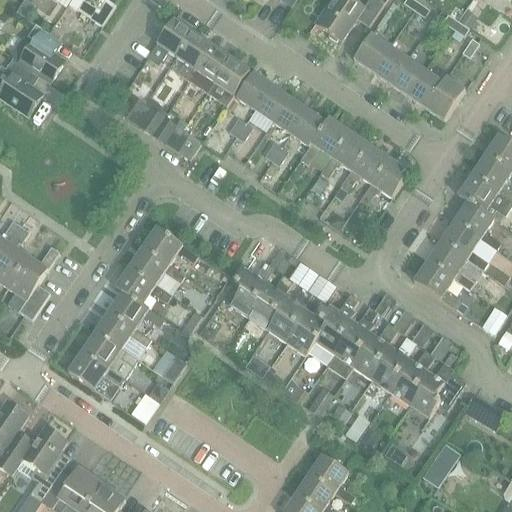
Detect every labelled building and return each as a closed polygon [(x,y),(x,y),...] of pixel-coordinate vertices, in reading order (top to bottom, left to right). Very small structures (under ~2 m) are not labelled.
[(74,0),(69,8),(102,29),(116,9),(103,0),(74,0)] [(289,0),(285,6),(292,11),(298,0),(289,0)] [(357,23),(369,30),(380,14),(384,8),(371,0),(364,11),(346,0),(333,0),(327,11),(316,27),(342,45),(357,23)] [(416,14),(421,6),(412,0),(410,0),(406,7),(416,14)] [(421,6),(416,14),(426,21),(432,13),(421,6)] [(467,15),(460,25),(469,31),(475,21),(467,15)] [(455,32),(460,25),(450,18),(445,25),(455,32)] [(174,23),(148,61),(159,69),(168,55),(176,61),(193,36),(174,23)] [(460,25),(455,32),(466,39),(471,32),(469,31),(460,25)] [(65,65),(55,58),(63,47),(36,28),(28,39),(23,41),(11,59),(14,61),(33,75),(50,86),(65,65)] [(373,35),(354,63),(372,75),(391,48),(373,35)] [(193,36),(176,61),(185,67),(179,76),(189,83),(212,48),(193,36)] [(482,46),(479,44),(474,42),(464,57),(471,62),(482,46)] [(212,48),(189,83),(208,96),(231,61),(212,48)] [(390,87),(409,60),(391,48),(372,75),(390,87)] [(409,60),(390,87),(407,99),(426,73),(409,60)] [(26,87),(33,75),(14,61),(6,73),(12,77),(0,94),(0,101),(28,120),(43,98),(26,87)] [(226,111),(239,91),(251,74),(231,61),(208,96),(206,98),(226,111)] [(425,111),(437,95),(444,85),(426,73),(407,99),(425,111)] [(255,114),(272,88),(254,76),(236,102),(255,114)] [(448,79),(444,85),(437,95),(456,108),(467,92),(448,79)] [(272,88),(255,114),(272,126),(290,100),(272,88)] [(147,106),(127,93),(113,113),(133,126),(145,108),(146,108),(147,106)] [(425,111),(445,124),(456,108),(437,95),(425,111)] [(290,100),(272,126),(290,138),(308,112),(290,100)] [(133,126),(152,139),(164,120),(146,108),(145,108),(133,126)] [(326,125),(311,115),(308,112),(290,138),(291,139),(309,151),(326,125)] [(180,123),(176,128),(164,120),(152,139),(171,151),(183,133),(187,128),(180,123)] [(237,141),(246,127),(238,121),(228,135),(237,141)] [(329,122),(326,125),(309,151),(300,164),(308,169),(315,158),(317,159),(320,154),(330,161),(348,135),(329,122)] [(227,155),(234,159),(253,131),(246,127),(237,141),(227,155)] [(190,164),(202,147),(203,146),(183,133),(171,151),(190,164)] [(351,175),(369,149),(348,135),(330,161),(320,177),(328,182),(335,171),(337,172),(340,168),(351,175)] [(511,176),(511,177),(511,176),(511,147),(499,138),(486,158),(511,176)] [(282,151),(274,146),(265,159),(272,164),(282,151)] [(351,175),(335,199),(343,204),(356,185),(358,186),(361,182),(370,188),(371,189),(389,162),(369,149),(351,175)] [(280,169),(289,156),(282,151),(272,164),(280,169)] [(498,196),(498,197),(511,205),(511,194),(507,191),(509,190),(505,187),(511,177),(511,176),(486,158),(472,179),(498,196)] [(380,194),(392,202),(409,176),(389,162),(371,189),(370,188),(360,204),(368,209),(376,197),(378,199),(380,194)] [(458,199),(458,200),(467,206),(468,205),(494,222),(493,223),(500,227),(505,219),(511,209),(511,205),(498,197),(498,196),(472,179),(458,199)] [(440,226),(449,207),(438,202),(429,221),(440,226)] [(480,242),(480,243),(496,254),(501,246),(489,238),(490,236),(486,234),(493,223),(494,222),(468,205),(467,206),(454,225),(480,242)] [(336,218),(329,228),(339,235),(346,224),(336,218)] [(4,243),(0,240),(0,260),(21,230),(13,225),(5,237),(7,238),(4,243)] [(473,253),(480,243),(480,242),(454,225),(441,245),(466,263),(483,274),(487,267),(475,259),(477,256),(473,253)] [(0,260),(0,286),(7,291),(28,260),(16,252),(20,247),(21,248),(30,236),(21,230),(0,260)] [(143,251),(168,268),(169,268),(176,258),(180,261),(181,259),(194,267),(199,259),(157,231),(143,251)] [(318,252),(343,270),(352,258),(327,239),(318,252)] [(454,283),(469,294),(474,286),(462,278),(463,276),(459,274),(466,263),(441,245),(428,265),(454,283)] [(28,260),(7,291),(15,297),(8,308),(19,315),(25,319),(32,324),(50,297),(41,291),(38,289),(60,256),(51,251),(40,268),(28,260)] [(180,286),(184,279),(169,268),(168,268),(143,251),(130,271),(155,288),(162,278),(166,280),(168,278),(180,286)] [(446,294),(454,283),(428,265),(414,286),(456,314),(461,306),(449,299),(451,297),(446,294)] [(255,301),(265,287),(275,273),(265,266),(255,280),(245,273),(235,288),(241,292),(230,309),(249,321),(260,305),(255,301)] [(171,299),(155,288),(130,271),(116,291),(123,296),(141,309),(142,308),(149,297),(153,300),(154,298),(166,306),(171,299)] [(311,272),(299,289),(302,291),(307,295),(319,278),(311,272)] [(326,287),(335,294),(345,281),(336,274),(326,287)] [(214,294),(220,283),(209,277),(203,288),(214,294)] [(249,321),(268,334),(279,318),(274,314),(284,299),(293,285),(283,279),(274,293),(265,287),(255,301),(260,305),(249,321)] [(302,291),(293,305),(284,299),(274,314),(279,318),(268,334),(287,347),(298,330),(293,327),(303,312),(312,298),(307,295),(302,291)] [(373,309),(379,299),(367,292),(361,302),(373,309)] [(164,324),(142,308),(141,309),(123,296),(110,315),(135,333),(136,332),(143,322),(147,325),(148,323),(159,331),(164,324)] [(308,356),(327,369),(345,341),(341,337),(350,324),(355,316),(352,314),(359,304),(350,298),(339,316),(330,310),(321,325),(327,329),(308,356)] [(306,360),(308,356),(327,329),(321,325),(330,310),(321,304),(312,318),(303,312),(293,327),(298,330),(287,347),(306,360)] [(345,341),(327,369),(327,370),(345,382),(353,371),(353,372),(365,354),(359,350),(369,336),(374,329),(371,326),(378,317),(369,311),(357,329),(350,324),(341,337),(345,341)] [(152,343),(136,332),(135,333),(110,315),(96,335),(122,353),(122,352),(129,342),(134,345),(135,343),(147,351),(152,343)] [(195,316),(182,334),(189,340),(202,321),(195,316)] [(365,354),(353,372),(372,384),(384,367),(378,363),(388,349),(397,335),(387,328),(378,342),(369,336),(359,350),(365,354)] [(96,335),(83,355),(116,378),(117,377),(125,383),(133,371),(138,363),(122,352),(122,353),(96,335)] [(499,345),(498,347),(507,353),(511,346),(511,339),(506,335),(500,344),(499,345)] [(384,367),(372,384),(391,397),(403,380),(397,376),(407,362),(416,348),(406,341),(397,355),(388,349),(378,363),(384,367)] [(391,397),(410,410),(422,393),(416,389),(426,375),(435,361),(425,354),(416,368),(407,362),(397,376),(403,380),(391,397)] [(69,376),(95,393),(103,382),(107,385),(108,383),(120,391),(125,383),(117,377),(116,378),(83,355),(69,376)] [(451,356),(444,367),(450,371),(457,360),(451,356)] [(162,379),(173,387),(187,367),(176,359),(162,379)] [(435,381),(426,375),(416,389),(422,393),(410,410),(429,423),(438,409),(447,415),(467,387),(452,377),(454,373),(450,371),(444,367),(435,381)] [(320,420),(325,413),(334,399),(323,391),(309,412),(320,420)] [(300,407),(301,406),(307,397),(301,393),(294,403),(300,407)] [(511,424),(511,407),(490,395),(483,407),(511,424)] [(146,397),(131,418),(144,426),(145,427),(160,406),(159,405),(149,399),(146,397)] [(0,471),(12,480),(17,472),(31,452),(14,440),(28,419),(7,405),(0,414),(0,471)] [(333,419),(343,425),(344,426),(351,415),(341,408),(333,419)] [(346,438),(347,438),(357,446),(357,445),(364,436),(353,428),(346,438)] [(42,507),(43,506),(58,482),(64,474),(52,466),(67,445),(45,431),(31,452),(17,472),(38,486),(30,498),(42,507)] [(457,482),(477,454),(463,444),(442,471),(457,482)] [(392,449),(385,460),(394,465),(401,455),(392,449)] [(348,476),(339,470),(323,459),(309,480),(334,497),(350,508),(355,501),(343,493),(344,491),(340,488),(348,476)] [(86,511),(102,488),(79,473),(68,489),(58,482),(43,506),(51,511),(86,511)] [(326,508),(334,497),(309,480),(295,500),(313,511),(330,511),(331,511),(326,508)] [(120,511),(126,504),(102,488),(86,511),(120,511)] [(313,511),(295,500),(287,511),(313,511)]
